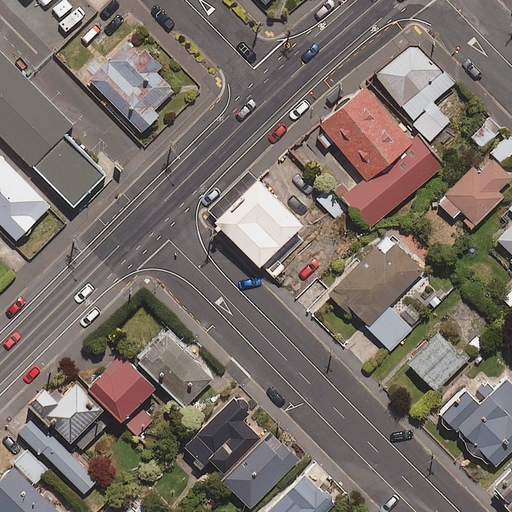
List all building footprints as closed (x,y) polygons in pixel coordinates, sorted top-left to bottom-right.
[(400,103),(440,69),(413,37),(373,72),(400,103)] [(142,55),(128,41),(90,78),(144,132),(162,114),(157,109),(175,91),(172,88),(173,87),(158,72),(164,66),(148,49),(142,55)] [(78,126),(0,47),(0,132),(33,166),(34,164),(77,207),(109,175),(70,134),(78,126)] [(400,104),(414,120),(412,121),(427,139),(449,121),(431,100),(454,81),(443,68),(441,70),(440,69),(400,103),(400,104)] [(314,118),(361,175),(408,136),(360,79),(314,118)] [(369,227),(445,164),(416,130),(408,136),(361,175),(340,192),(369,227)] [(511,136),(506,130),(487,149),(499,162),(511,149),(511,136)] [(0,222),(18,241),(53,207),(0,153),(0,222)] [(511,177),(511,175),(489,154),(476,168),(468,160),(434,198),(451,213),(457,206),(473,221),(511,177)] [(229,207),(226,204),(212,217),(257,264),(299,223),(255,177),(239,191),(242,194),(229,207)] [(328,190),(317,200),(337,219),(347,208),(328,190)] [(511,216),(494,235),(511,252),(511,253),(508,257),(511,261),(511,197),(505,204),(511,210),(511,216)] [(386,302),(420,268),(382,230),(327,285),(364,323),(386,302)] [(428,285),(419,294),(415,289),(396,308),(413,326),(432,307),(424,299),(433,290),(428,285)] [(386,302),(364,323),(390,349),(412,328),(386,302)] [(214,374),(167,326),(140,352),(187,400),(214,374)] [(464,358),(436,330),(406,360),(434,388),(464,358)] [(486,342),(476,330),(464,342),(474,353),(486,342)] [(122,343),(91,375),(126,409),(157,378),(122,343)] [(46,377),(30,393),(72,433),(105,400),(77,373),(60,390),(46,377)] [(511,383),(506,377),(490,392),(486,388),(476,397),(463,383),(437,409),(493,467),(511,449),(511,383)] [(229,391),(191,430),(227,465),(259,433),(241,416),(247,409),(229,391)] [(98,477),(34,411),(20,424),(84,490),(98,477)] [(297,457),(268,428),(220,476),(248,505),(297,457)] [(67,511),(15,457),(0,471),(0,507),(4,511),(67,511)] [(511,463),(501,474),(507,480),(494,492),(511,510),(511,463)] [(317,511),(332,497),(301,467),(257,511),(317,511)]
